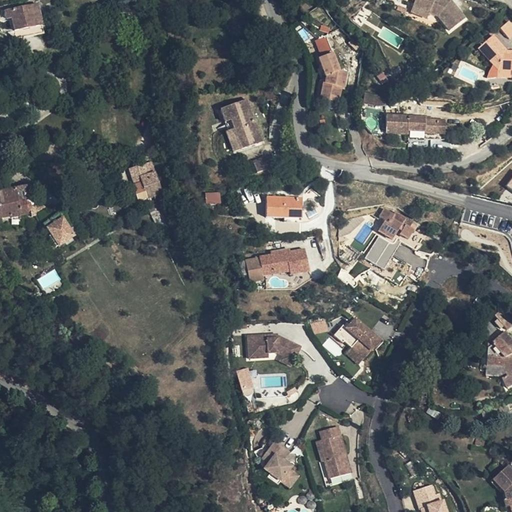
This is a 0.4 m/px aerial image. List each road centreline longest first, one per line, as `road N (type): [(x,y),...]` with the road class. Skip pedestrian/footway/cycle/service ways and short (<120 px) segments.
road 1 (residential): [(511,293),(457,270),(429,290),(380,413),(379,464),(397,511)]
road 2 (residential): [(274,0),(302,51),(304,140),(319,158),(355,169)]
road 3 (unknown): [(0,72),(62,74),(65,93),(52,116),(10,149),(4,177)]
road 4 (tertiary): [(108,511),(94,451),(75,419),(0,382)]
road 5 (residential): [(355,169),(476,159),(511,133)]
road 6 (residential): [(355,169),(511,214)]
